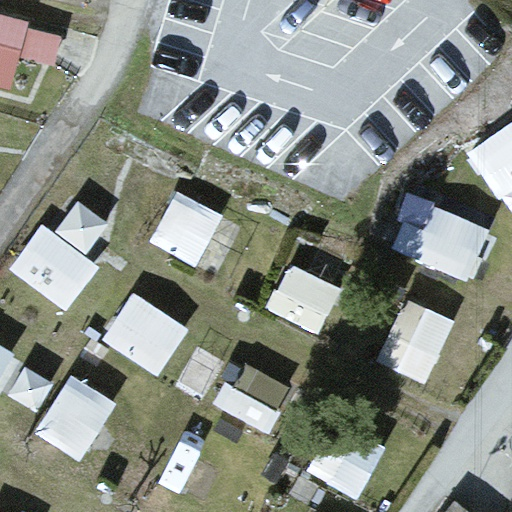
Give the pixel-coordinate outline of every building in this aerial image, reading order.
[(92,0),(28,0),(88,15),(92,0)] [(73,30),(0,10),(0,94),(18,100),(29,56),(64,65),(73,30)] [(160,237),(208,263),(233,216),(185,190),(160,237)] [(474,276),(496,226),(417,192),(396,242),(474,276)] [(162,367),(191,321),(139,288),(110,334),(162,367)] [(427,378),(455,316),(409,295),(381,357),(427,378)] [(0,333),(0,382),(16,339),(0,333)] [(86,450),(120,397),(80,371),(45,424),(86,450)]
